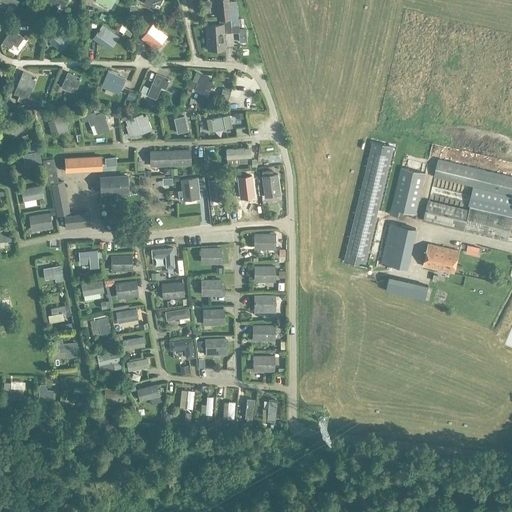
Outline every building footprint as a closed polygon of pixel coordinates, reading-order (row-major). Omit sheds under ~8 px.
[(47,0),(63,8),(66,0),(47,0)] [(96,0),(96,1),(110,9),(114,0),(96,0)] [(146,0),(144,4),(157,10),(161,0),(146,0)] [(216,0),(218,21),(219,21),(219,20),(230,20),(231,20),(231,17),(235,16),(238,16),(236,1),(229,1),(229,0),(216,0)] [(118,37),(107,28),(102,24),(92,38),(97,41),(104,47),(110,39),(114,42),(118,37)] [(141,38),(152,47),(155,49),(167,36),(153,24),(141,38)] [(230,25),(220,26),(206,27),(208,51),(225,50),(224,35),(231,34),(230,25)] [(12,30),(3,43),(10,48),(15,41),(19,44),(23,38),(12,30)] [(59,30),(49,42),(57,48),(62,41),(66,44),(70,38),(59,30)] [(157,72),(148,94),(156,98),(162,85),(166,87),(170,78),(157,72)] [(188,86),(192,88),(194,89),(195,89),(203,93),(205,89),(209,80),(213,82),(214,79),(196,72),(193,80),(190,79),(188,86)] [(23,73),(17,87),(25,91),(29,83),(33,85),(36,78),(23,73)] [(67,73),(61,87),(69,91),(73,83),(77,85),(80,78),(67,73)] [(112,74),(104,91),(116,96),(118,93),(119,93),(125,80),(112,74)] [(138,94),(129,91),(126,99),(135,102),(138,94)] [(102,111),(91,115),(94,122),(98,134),(109,129),(105,117),(103,111),(102,111)] [(128,112),(121,114),(122,119),(124,119),(130,135),(133,133),(134,136),(147,131),(142,116),(136,118),(135,115),(130,117),(128,112)] [(19,115),(6,126),(16,136),(28,124),(19,115)] [(223,117),(211,119),(214,131),(226,129),(232,128),(230,115),(223,116),(223,117)] [(65,116),(53,119),(58,134),(69,131),(65,116)] [(185,116),(174,119),(177,134),(188,131),(185,116)] [(237,125),(238,137),(247,136),(247,125),(237,125)] [(373,143),(345,262),(365,266),(393,148),(373,143)] [(230,159),(238,158),(239,163),(247,163),(246,158),(251,157),(250,147),(228,149),(229,159),(230,159)] [(190,150),(150,152),(150,165),(190,163),(190,150)] [(39,152),(22,155),(24,166),(41,163),(39,152)] [(93,157),(94,170),(102,169),(101,156),(93,157)] [(105,158),(106,167),(117,166),(116,157),(105,158)] [(54,158),(44,160),(43,160),(47,181),(58,179),(54,158)] [(470,207),(469,211),(465,230),(508,241),(511,225),(511,176),(439,160),(435,176),(435,177),(475,187),(470,207)] [(390,214),(398,216),(399,211),(413,214),(423,172),(402,167),(390,214)] [(125,174),(99,176),(100,192),(126,191),(125,174)] [(269,176),(262,177),(265,196),(278,195),(275,175),(269,176)] [(241,198),(253,197),(250,176),(238,177),(241,198)] [(204,177),(181,180),(184,200),(197,198),(196,188),(205,187),(204,177)] [(222,179),(208,180),(211,200),(224,198),(222,179)] [(64,182),(51,184),(57,216),(70,214),(64,182)] [(42,185),(21,189),(23,201),(44,197),(42,185)] [(461,230),(465,230),(469,211),(466,210),(429,202),(424,221),(461,230)] [(50,212),(29,215),(31,231),(52,228),(50,212)] [(87,213),(65,215),(66,228),(89,226),(87,213)] [(391,223),(382,262),(393,265),(392,271),(401,273),(402,267),(407,268),(416,229),(391,223)] [(0,230),(0,242),(11,241),(9,229),(0,230)] [(254,234),(254,247),(274,247),(274,234),(254,234)] [(429,244),(424,267),(454,273),(459,251),(429,244)] [(469,245),(468,252),(476,254),(477,247),(469,245)] [(172,248),(151,249),(152,257),(165,256),(166,267),(174,267),(172,248)] [(201,248),(201,257),(207,257),(207,263),(223,263),(223,255),(220,255),(220,248),(201,248)] [(98,260),(97,252),(97,251),(79,253),(80,263),(98,261),(98,260)] [(133,254),(111,254),(111,271),(133,270),(133,254)] [(61,266),(43,269),(45,280),(55,279),(56,283),(64,281),(61,266)] [(254,266),(254,279),(274,279),(274,266),(254,266)] [(135,279),(115,281),(117,296),(137,294),(135,279)] [(102,280),(81,283),(83,295),(104,292),(102,280)] [(220,280),(201,280),(201,295),(223,294),(223,287),(220,287),(220,280)] [(426,293),(427,282),(401,280),(400,291),(426,293)] [(182,282),(161,283),(162,298),(183,297),(182,282)] [(254,295),(254,311),(274,311),(274,295),(254,295)] [(68,304),(64,305),(50,308),(52,315),(52,316),(63,314),(66,313),(67,316),(71,315),(68,304)] [(188,307),(165,310),(166,319),(189,316),(188,307)] [(136,308),(116,312),(117,323),(119,323),(138,319),(139,319),(136,308)] [(223,309),(203,310),(203,323),(223,322),(223,309)] [(94,320),(90,320),(92,328),(98,326),(100,333),(100,334),(111,332),(107,317),(107,315),(94,318),(94,320)] [(253,325),(253,338),(273,339),(273,325),(253,325)] [(143,337),(122,340),(124,349),(145,346),(143,337)] [(225,338),(205,339),(206,352),(226,351),(225,338)] [(67,343),(63,344),(62,339),(54,339),(54,345),(55,353),(68,352),(68,356),(73,355),(72,351),(71,343),(67,344),(67,343)] [(192,339),(170,342),(171,350),(185,348),(186,358),(194,357),(192,339)] [(117,350),(97,354),(99,366),(113,363),(115,369),(121,368),(117,350)] [(253,356),(253,369),(273,369),(273,356),(253,356)] [(147,357),(126,362),(128,371),(149,367),(147,357)] [(188,365),(180,366),(181,375),(189,374),(188,365)] [(136,389),(140,401),(160,395),(158,388),(157,383),(156,384),(136,389)] [(52,404),(52,400),(53,400),(54,390),(44,390),(45,385),(40,385),(39,393),(34,392),(34,398),(39,398),(39,399),(39,402),(52,404)] [(10,387),(9,391),(5,390),(5,397),(9,397),(9,400),(22,401),(22,394),(23,389),(14,388),(10,387)] [(105,387),(104,397),(126,398),(126,389),(105,387)] [(187,390),(186,408),(192,409),(194,391),(187,390)] [(70,393),(70,402),(85,403),(85,395),(70,393)] [(211,415),(212,404),(212,397),(207,396),(206,404),(201,404),(201,412),(205,412),(205,414),(207,414),(211,415)] [(247,418),(252,419),(254,400),(247,399),(245,418),(247,418)] [(267,421),(271,422),(275,422),(277,400),(269,399),(267,421)]
